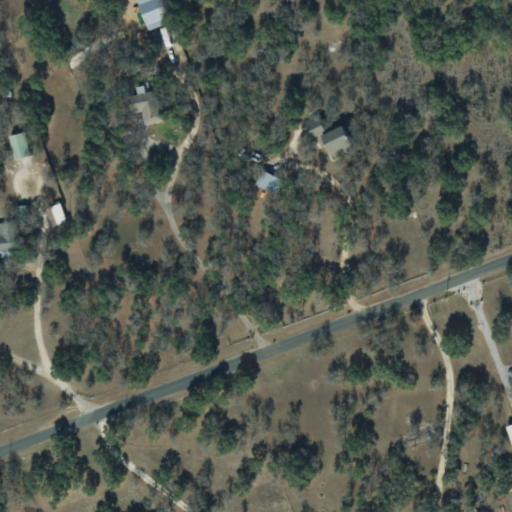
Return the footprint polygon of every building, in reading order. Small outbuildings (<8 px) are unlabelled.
[(134,0),(146,30),(167,22),(159,0),(134,0)] [(144,123),(160,121),(155,91),(126,95),(129,112),(142,110),(144,123)] [(324,130),(317,115),(303,121),(310,137),(324,130)] [(321,133),(328,153),(349,146),(343,126),(321,133)] [(9,134),(13,158),(29,156),(25,132),(9,134)] [(253,183),(273,193),(281,179),(261,169),(253,183)] [(45,207),(49,226),(65,222),(60,203),(45,207)] [(0,255),(15,255),(14,222),(0,222),(0,255)]
